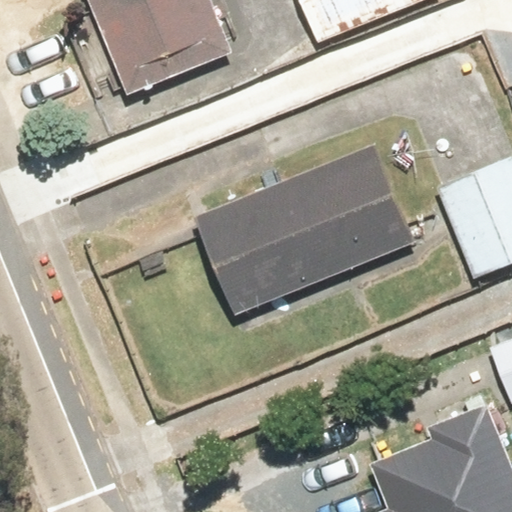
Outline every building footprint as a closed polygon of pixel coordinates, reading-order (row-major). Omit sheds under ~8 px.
[(203,0),(82,0),(124,99),(227,55),(203,0)] [(313,0),(328,45),(454,3),(453,0),(313,0)] [(227,320),(409,245),(369,148),(187,223),(227,320)] [(511,159),(444,186),(481,284),(511,272),(511,159)] [(511,340),(495,347),(511,393),(511,340)] [(511,511),(511,477),(486,410),(416,436),(422,451),(365,472),(380,511),(511,511)]
